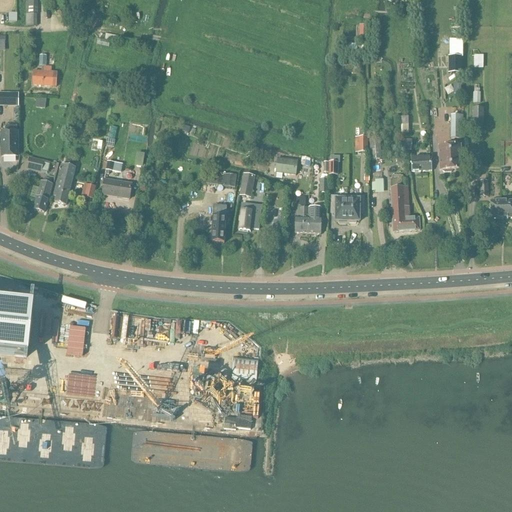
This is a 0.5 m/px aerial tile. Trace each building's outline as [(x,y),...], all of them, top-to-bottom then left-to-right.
[(37,0),(26,0),(26,27),(36,27),(37,15),(38,15),(37,0)] [(450,58),(448,58),(448,74),(462,74),(462,58),(463,58),(463,41),(450,41),(450,58)] [(483,56),(474,56),(473,69),(483,69),(483,56)] [(52,68),(45,68),(45,73),(33,73),(33,86),(56,88),(57,74),(51,74),(52,68)] [(0,93),(0,107),(18,108),(19,94),(0,93)] [(36,99),(36,109),(45,109),(46,100),(36,99)] [(484,109),(472,109),(472,129),(483,129),(484,109)] [(461,115),(450,115),(450,139),(461,139),(461,115)] [(4,133),(2,133),(2,158),(18,157),(17,133),(17,127),(6,127),(4,133)] [(367,153),(367,139),(359,139),(359,153),(367,153)] [(380,139),(369,140),(370,160),(382,160),(380,139)] [(411,142),(402,142),(402,151),(411,151),(411,142)] [(258,149),(250,147),(248,153),(256,156),(258,149)] [(440,172),(442,172),(444,174),(451,173),(453,171),(462,171),(461,147),(439,148),(440,172)] [(311,159),(302,157),(300,166),(310,168),(311,163),(310,162),(311,159)] [(409,167),(408,157),(397,157),(398,164),(396,164),(396,167),(409,167)] [(29,158),(27,167),(42,172),(43,171),(44,162),(29,158)] [(432,172),(431,158),(411,159),(412,173),(431,172),(432,172)] [(297,162),(277,159),(276,174),(295,176),(297,162)] [(114,164),(107,163),(106,171),(106,172),(105,175),(109,176),(109,172),(113,173),(114,164)] [(329,176),(337,176),(338,164),(329,164),(329,176)] [(76,169),(62,165),(54,197),(56,197),(55,203),(66,206),(76,169)] [(221,174),(213,172),(212,179),(220,181),(221,174)] [(52,181),(44,179),(43,183),(41,183),(33,210),(44,214),(52,186),(51,185),(52,181)] [(132,185),(105,181),(102,196),(129,200),(132,185)] [(409,221),(407,181),(401,182),(401,188),(391,189),(393,233),(419,232),(418,220),(409,221)] [(253,185),(243,183),(239,202),(249,204),(253,185)] [(97,188),(90,186),(87,200),(92,201),(94,201),(97,188)] [(306,198),(296,198),(296,206),(305,207),(306,198)] [(338,224),(347,225),(347,198),(331,198),(331,215),(331,214),(335,214),(335,223),(338,223),(338,224)] [(364,198),(347,198),(347,225),(356,225),(356,223),(359,223),(359,215),(363,215),(364,215),(364,198)] [(503,206),(503,202),(491,202),(491,219),(504,219),(504,210),(503,206)] [(504,210),(504,219),(511,219),(511,202),(503,202),(503,206),(504,210)] [(241,212),(239,231),(250,233),(251,230),(259,231),(261,207),(253,206),(253,212),(241,210),(241,212)] [(212,232),(211,243),(224,244),(225,233),(227,208),(214,207),(212,232)] [(308,235),(308,220),(308,209),(299,209),(299,219),(295,219),(295,234),(308,235)] [(308,220),(308,235),(320,235),(321,220),(321,210),(309,209),(309,220),(308,220)] [(195,234),(194,243),(203,244),(204,234),(195,234)] [(0,354),(26,358),(29,358),(34,307),(31,307),(0,303),(0,354)] [(234,358),(231,380),(256,383),(258,360),(234,358)]
